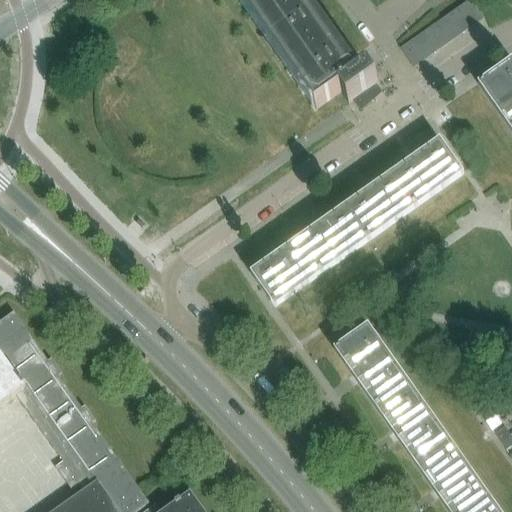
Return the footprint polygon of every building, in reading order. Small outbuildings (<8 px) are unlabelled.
[(238,0),(317,111),(342,93),(349,103),(350,105),(355,102),(363,111),(377,98),(382,93),(376,86),(379,84),(370,71),(359,79),(302,0),(238,0)] [(473,27),(484,19),(470,0),(460,8),(473,27)] [(450,15),(464,34),(473,27),(460,8),(450,15)] [(454,40),(464,34),(450,15),(441,21),(454,40)] [(431,28),(444,47),(454,40),(441,21),(431,28)] [(421,35),(435,54),(444,47),(431,28),(421,35)] [(426,61),(435,54),(421,35),(412,42),(426,61)] [(401,49),(415,68),(426,61),(412,42),(401,49)] [(511,132),(511,131),(511,63),(511,62),(477,85),(511,132)] [(392,175),(416,209),(463,176),(439,142),(392,175)] [(345,208),(369,242),(416,209),(392,175),(345,208)] [(298,241),(322,275),(369,242),(345,208),(298,241)] [(322,275),(298,241),(251,274),(274,308),(322,275)] [(0,408),(16,397),(29,415),(63,463),(55,469),(66,484),(71,491),(79,485),(84,492),(56,511),(138,511),(148,505),(149,505),(115,458),(91,426),(96,423),(85,408),(81,411),(58,378),(62,375),(52,361),(48,364),(14,316),(0,325),(0,408)] [(375,408),(408,384),(368,327),(334,350),(375,408)] [(415,466),(449,442),(408,384),(375,408),(415,466)] [(501,442),(511,435),(505,427),(496,434),(501,442)] [(511,446),(511,436),(511,435),(501,442),(507,450),(511,446)] [(448,511),(472,511),(490,500),(449,442),(415,466),(448,511)] [(146,511),(202,511),(190,495),(181,502),(179,500),(175,503),(176,505),(166,511),(160,511),(156,506),(151,509),(146,511)] [(498,511),(490,500),(472,511),(498,511)]
